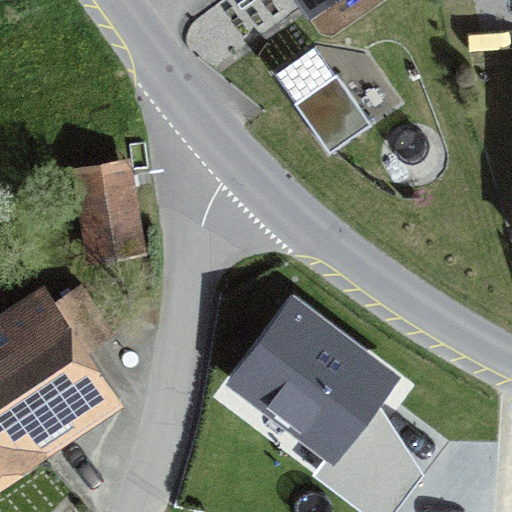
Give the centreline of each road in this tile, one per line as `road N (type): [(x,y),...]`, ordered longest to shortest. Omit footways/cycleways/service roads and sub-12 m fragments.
road 1 (unclassified): [(176,96),(342,246),(511,362)]
road 2 (residential): [(176,96),(126,511)]
